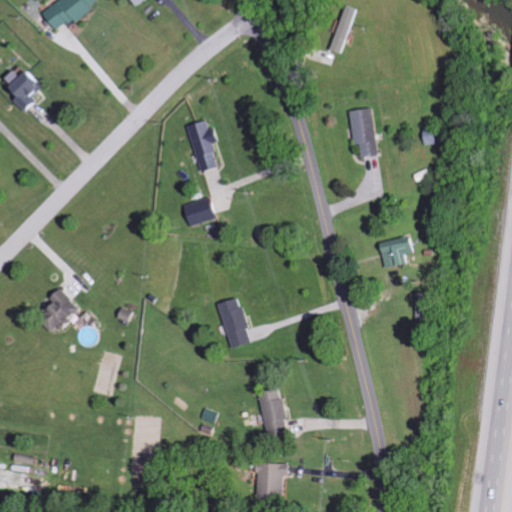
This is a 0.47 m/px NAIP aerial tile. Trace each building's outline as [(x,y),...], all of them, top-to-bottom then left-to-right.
[(56,34),(101,2),(99,0),(61,0),(42,14),(56,34)] [(128,0),(133,8),(146,0),(128,0)] [(359,11),(343,7),(332,53),(347,56),(359,11)] [(2,79),(9,86),(4,91),(26,114),(39,102),(34,97),(43,88),(25,69),(16,77),(11,71),(2,79)] [(377,156),(372,110),(350,112),(354,147),(360,147),(361,158),(377,156)] [(200,173),(218,168),(212,145),(217,143),(213,128),(208,130),(205,122),(187,127),(200,173)] [(218,219),(210,198),(183,208),(190,229),(218,219)] [(408,265),(406,257),(414,255),(409,237),(391,242),(392,246),(381,249),(387,271),(408,265)] [(68,328),(88,310),(69,289),(50,304),(57,312),(47,321),(56,333),(65,325),(68,328)] [(224,304),(237,349),(259,342),(245,298),(224,304)] [(272,437),(294,433),(287,390),(265,393),(272,437)] [(290,474),(296,474),(297,464),(264,462),(261,497),(288,498),(290,474)]
